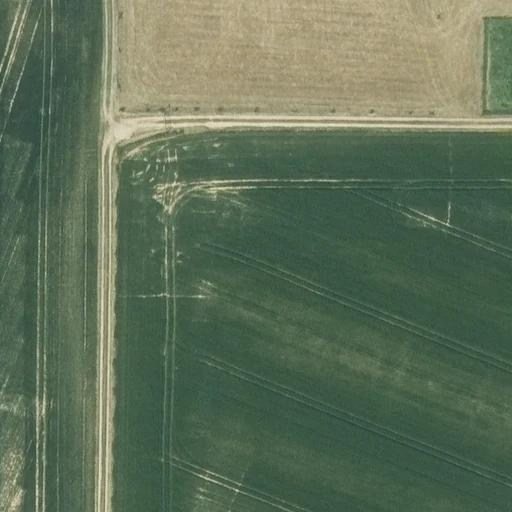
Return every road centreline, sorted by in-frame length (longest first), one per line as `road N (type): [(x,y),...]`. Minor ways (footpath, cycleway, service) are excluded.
road 1 (track): [(107,0),(101,511)]
road 2 (track): [(107,135),(511,133)]
